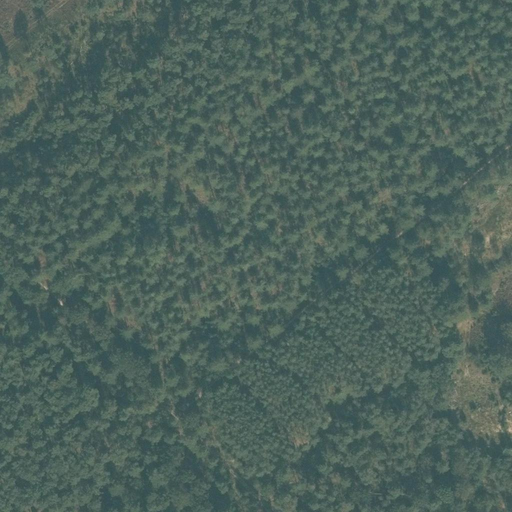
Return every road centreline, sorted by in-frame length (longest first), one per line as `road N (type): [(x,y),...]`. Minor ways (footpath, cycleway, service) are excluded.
road 1 (track): [(511,144),(172,412)]
road 2 (track): [(172,412),(0,241)]
road 3 (track): [(266,511),(172,412)]
